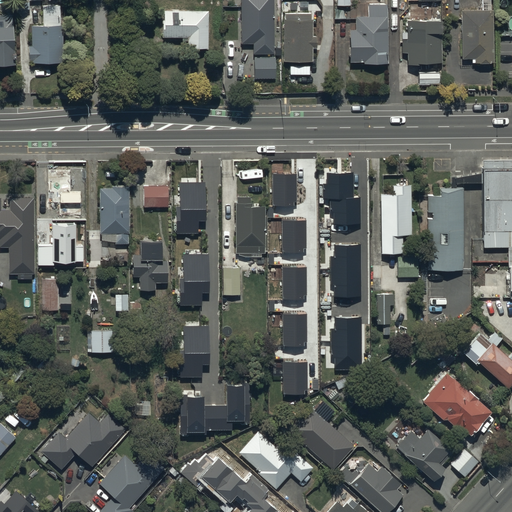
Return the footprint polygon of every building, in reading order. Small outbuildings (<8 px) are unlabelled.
[(8,0),(0,0),(0,10),(9,11),(8,0)] [(40,0),(12,0),(12,11),(28,10),(28,1),(41,1),(40,0)] [(273,0),(239,0),(240,44),(252,44),(252,54),(273,54),(273,0)] [(481,0),(482,10),(460,10),(461,59),(471,59),(471,63),(492,63),(490,0),(481,0)] [(387,65),(386,4),(367,4),(367,16),(354,16),(354,29),(348,30),(348,63),(363,63),(363,65),(387,65)] [(59,5),(42,5),(42,26),(30,27),(31,46),(28,46),(28,62),(30,62),(30,63),(63,62),(61,11),(60,11),(59,5)] [(171,11),(162,11),(162,37),(181,37),(181,41),(187,41),(187,49),(207,49),(207,11),(179,11),(179,9),(171,9),(171,11)] [(282,20),(281,61),(311,61),(311,48),(315,48),(315,36),(311,36),(311,20),(309,20),(309,13),(284,13),(284,20),(282,20)] [(11,16),(0,15),(0,65),(12,65),(12,59),(13,59),(13,54),(11,54),(11,16)] [(440,20),(406,20),(406,32),(402,32),(402,53),(406,53),(406,65),(416,66),(416,63),(440,63),(440,20)] [(253,57),(253,79),(274,79),(274,57),(253,57)] [(439,71),(418,71),(418,84),(439,84),(439,71)] [(484,248),(509,248),(509,262),(511,261),(511,160),(484,160),(484,248)] [(70,170),(48,170),(49,203),(60,203),(60,215),(81,215),(81,191),(70,191),(70,170)] [(353,172),(326,172),(325,183),(322,183),(322,198),(329,198),(329,212),(333,212),(333,223),(360,223),(360,197),(353,197),(353,172)] [(296,174),(274,174),(273,205),(296,205),(296,174)] [(205,182),(179,182),(179,214),(176,214),(176,233),(198,232),(198,220),(205,220),(205,182)] [(98,190),(98,237),(113,237),(113,247),(129,247),(128,187),(111,187),(111,190),(98,190)] [(426,197),(427,270),(462,269),(461,187),(440,188),(440,197),(426,197)] [(168,188),(144,188),(144,209),(169,209),(168,188)] [(378,197),(378,257),(400,257),(400,239),(408,239),(408,188),(389,188),(389,197),(378,197)] [(1,199),(0,198),(0,239),(0,240),(0,247),(10,247),(10,275),(35,275),(34,198),(10,198),(10,210),(1,210),(1,199)] [(236,204),(236,254),(265,254),(265,208),(252,208),(252,204),(236,204)] [(305,219),(283,219),(283,251),(305,251),(305,219)] [(83,263),(83,244),(76,244),(76,223),(53,224),(53,246),(38,246),(38,265),(54,265),(54,263),(83,263)] [(139,278),(139,292),(155,292),(155,285),(167,285),(167,262),(161,262),(161,241),(139,241),(139,256),(132,256),(132,279),(139,278)] [(361,242),(333,242),(333,256),(330,256),(330,284),(334,284),(334,296),(361,296),(361,242)] [(208,253),(183,253),(183,285),(179,285),(179,304),(201,304),(201,291),(208,291),(208,253)] [(394,281),(415,281),(415,259),(394,259),(394,281)] [(305,266),(283,266),(283,297),(305,297),(305,266)] [(224,297),(240,297),(240,269),(223,270),(224,297)] [(222,290),(222,273),(210,273),(210,290),(222,290)] [(39,313),(55,313),(55,281),(39,282),(39,313)] [(374,328),(385,328),(385,309),(389,309),(389,296),(385,296),(374,296),(374,328)] [(306,313),(284,313),(284,344),(306,344),(306,313)] [(361,316),(333,316),(333,328),(330,328),(330,354),(334,354),(334,369),(361,369),(361,316)] [(209,326),(183,326),(183,357),(180,357),(180,376),(202,376),(202,364),(209,364),(209,326)] [(476,369),(478,367),(506,392),(511,386),(511,387),(511,356),(507,362),(494,349),(501,341),(486,328),(462,356),(476,369)] [(89,333),(89,354),(111,354),(111,333),(89,333)] [(429,353),(446,368),(452,361),(435,346),(429,353)] [(51,363),(44,357),(35,366),(42,372),(51,363)] [(307,360),(284,360),(284,392),(307,392),(307,360)] [(466,396),(443,376),(419,404),(444,426),(448,421),(469,440),(489,417),(475,405),(478,401),(469,393),(466,396)] [(249,383),(226,383),(226,405),(203,405),(203,395),(180,395),(180,433),(205,433),(205,429),(232,429),(232,423),(249,423),(249,383)] [(2,416),(12,425),(21,415),(11,406),(2,416)] [(354,446),(309,407),(288,431),(333,470),(354,446)] [(91,466),(125,428),(107,412),(98,423),(87,413),(65,438),(58,432),(40,452),(44,455),(40,459),(44,463),(47,459),(60,470),(75,453),(91,466)] [(354,424),(346,434),(362,449),(371,440),(354,424)] [(0,452),(12,439),(0,427),(0,452)] [(394,449),(431,482),(442,470),(437,466),(450,452),(425,431),(416,441),(408,434),(394,449)] [(240,454),(258,470),(254,473),(275,492),(289,476),(299,484),(311,470),(281,443),(275,450),(257,434),(240,454)] [(449,466),(463,479),(476,464),(462,452),(449,466)] [(297,511),(294,509),(291,511),(281,511),(267,499),(274,491),(249,469),(242,477),(218,455),(213,460),(206,453),(198,462),(194,459),(183,472),(195,483),(203,475),(229,498),(236,491),(254,508),(250,511),(297,511)] [(137,467),(124,455),(98,484),(112,497),(98,511),(131,511),(132,511),(128,507),(160,472),(144,459),(137,467)] [(336,478),(374,511),(385,511),(400,496),(394,491),(398,486),(377,468),(373,472),(365,466),(356,476),(352,473),(349,476),(342,470),(336,478)] [(0,511),(39,511),(16,491),(4,503),(0,500),(0,511)] [(325,511),(361,511),(348,500),(340,509),(334,503),(325,511)]
